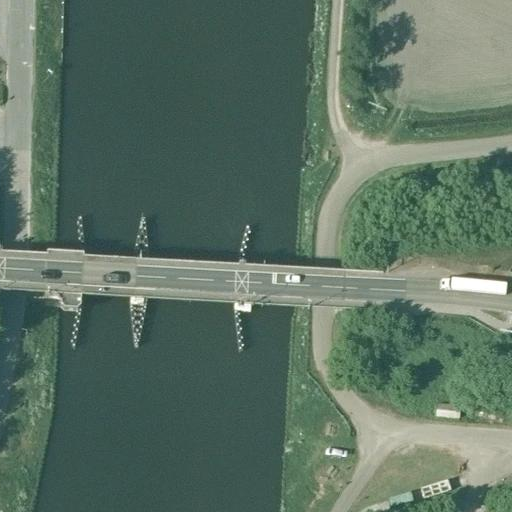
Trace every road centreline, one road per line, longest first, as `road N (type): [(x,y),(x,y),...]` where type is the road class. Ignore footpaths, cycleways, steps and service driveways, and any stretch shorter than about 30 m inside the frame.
road 1 (primary): [(511,298),(0,268)]
road 2 (unclassified): [(0,385),(11,307),(17,0)]
road 3 (unclassified): [(386,427),(342,396),(320,339),(329,218),(361,169)]
road 4 (unclassified): [(361,169),(389,157),(511,143)]
road 5 (track): [(335,133),(335,0)]
road 6 (unclassified): [(386,427),(511,444)]
